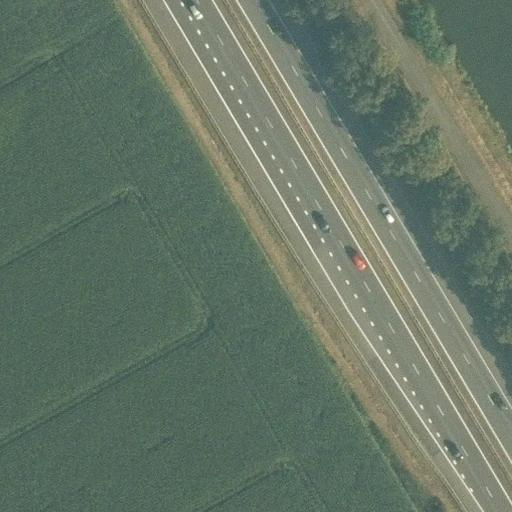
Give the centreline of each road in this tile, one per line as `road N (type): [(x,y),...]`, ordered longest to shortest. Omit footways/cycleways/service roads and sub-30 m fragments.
road 1 (motorway): [(195,0),(500,511)]
road 2 (motorway): [(511,436),(254,0)]
road 3 (unclassified): [(511,198),(394,0)]
